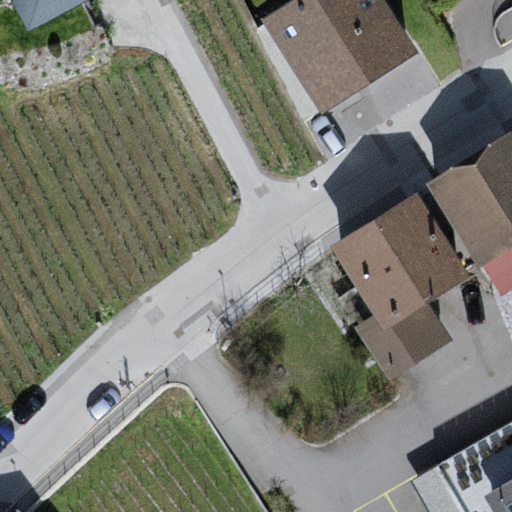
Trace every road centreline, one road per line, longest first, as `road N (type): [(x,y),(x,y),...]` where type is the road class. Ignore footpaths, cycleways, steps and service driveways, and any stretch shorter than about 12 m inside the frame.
road 1 (residential): [(164,319),(295,217),(511,86)]
road 2 (residential): [(164,319),(244,432),(293,463),(324,511)]
road 3 (residential): [(0,473),(164,319)]
road 4 (unknown): [(329,511),(511,403)]
